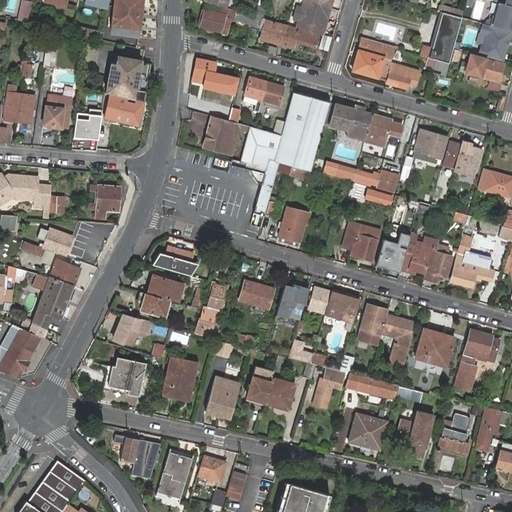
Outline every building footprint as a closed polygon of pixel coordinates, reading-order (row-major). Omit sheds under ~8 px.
[(115,0),(110,31),(137,35),(141,0),(115,0)] [(303,0),(301,8),(296,6),(293,19),(298,20),(296,27),(317,33),(322,35),(327,18),(324,17),(328,0),(303,0)] [(511,4),(499,1),(495,14),(493,14),(489,25),(511,31),(511,25),(511,4)] [(224,13),(226,7),(207,2),(200,26),(221,32),(221,31),(227,32),(231,16),(224,13)] [(28,24),(32,6),(21,4),(17,21),(28,24)] [(236,11),(233,21),(251,25),(253,15),(236,11)] [(446,13),(433,59),(435,59),(447,63),(452,46),(460,17),(456,16),(446,13)] [(254,15),(251,27),(259,29),(261,23),(264,24),(260,38),(293,47),(295,39),(303,41),(302,43),(314,46),(317,33),(296,27),(254,15)] [(502,60),(511,31),(489,25),(482,23),(480,31),(486,33),(483,45),(480,45),(478,54),(502,60)] [(104,31),(73,24),(71,33),(87,37),(102,40),(104,31)] [(55,70),(59,39),(48,37),(43,68),(55,70)] [(352,69),(385,79),(387,72),(389,66),(394,47),(361,38),(352,69)] [(422,44),(420,55),(427,57),(429,46),(422,44)] [(499,78),(501,73),(503,64),(471,54),(466,72),(498,80),(499,78)] [(112,64),(107,93),(120,96),(144,103),(152,64),(142,62),(143,61),(119,56),(117,65),(112,64)] [(432,69),(432,71),(445,74),(448,63),(447,63),(435,59),(434,64),(432,69)] [(198,60),(194,80),(220,85),(223,76),(213,73),(215,64),(198,60)] [(33,66),(25,65),(24,76),(31,77),(33,66)] [(389,66),(387,72),(389,73),(386,82),(407,88),(408,82),(415,84),(418,75),(389,66)] [(258,102),(261,103),(267,82),(250,77),(245,95),(258,99),(258,102)] [(267,82),(261,103),(264,104),(265,101),(279,105),(284,87),(267,82)] [(192,86),(191,101),(205,102),(205,89),(201,89),(201,87),(192,86)] [(225,89),(218,116),(227,119),(234,91),(225,89)] [(309,170),(310,170),(330,102),(293,91),(285,122),(281,136),(271,171),(275,172),(279,161),(292,165),(309,170)] [(6,121),(18,122),(21,95),(9,94),(6,121)] [(21,95),(18,122),(30,124),(33,98),(21,95)] [(67,130),(72,99),(48,96),(43,127),(67,130)] [(120,96),(119,98),(111,96),(104,119),(139,128),(146,103),(144,103),(120,96)] [(364,140),(372,114),(363,111),(362,113),(352,110),(353,108),(352,108),(336,103),(329,125),(347,131),(346,135),(364,140)] [(362,113),(363,111),(364,108),(354,105),(352,108),(353,108),(352,110),(362,113)] [(232,108),(229,121),(236,123),(239,110),(232,108)] [(77,117),(74,136),(98,140),(103,111),(90,109),(89,118),(77,117)] [(399,136),(402,125),(381,119),(381,116),(372,114),(364,140),(383,146),(387,133),(399,136)] [(232,155),(240,124),(236,123),(229,121),(216,117),(211,116),(203,147),(232,155)] [(273,134),(281,136),(285,122),(277,120),(273,134)] [(406,138),(409,127),(402,125),(399,136),(406,138)] [(254,213),(263,215),(275,172),(271,171),(281,136),(273,134),(250,127),(240,162),(231,159),(230,164),(251,170),(250,173),(257,183),(261,184),(254,213)] [(426,136),(420,134),(415,152),(429,156),(431,152),(442,155),(447,137),(427,131),(426,136)] [(461,144),(449,141),(445,155),(442,165),(454,169),(457,159),(461,144)] [(463,141),(455,170),(473,175),(478,159),(480,159),(482,150),(470,146),(471,144),(463,141)] [(406,156),(401,173),(408,175),(412,158),(406,156)] [(309,170),(292,165),(289,173),(306,178),(309,170)] [(344,177),(353,180),(356,170),(347,168),(344,177)] [(356,170),(353,180),(370,185),(370,183),(376,185),(375,187),(394,192),(399,177),(380,172),(379,174),(373,172),(372,175),(356,170)] [(511,177),(490,171),(485,190),(509,197),(511,187),(511,177)] [(0,208),(2,209),(2,205),(8,201),(33,203),(33,208),(43,208),(42,217),(49,218),(50,209),(52,183),(38,182),(39,176),(1,172),(0,172),(0,208)] [(98,191),(97,204),(89,203),(89,209),(97,209),(96,218),(105,219),(105,210),(118,211),(120,187),(91,185),(90,190),(98,191)] [(369,189),(367,196),(387,201),(389,195),(369,189)] [(420,201),(409,198),(407,205),(418,207),(420,201)] [(269,201),(266,214),(272,216),(276,203),(269,201)] [(287,207),(279,236),(298,241),(303,224),(306,225),(309,213),(287,207)] [(503,224),(511,227),(511,210),(507,209),(503,224)] [(454,218),(466,221),(468,215),(456,211),(454,218)] [(0,214),(0,229),(16,230),(16,214),(0,214)] [(511,238),(511,227),(503,224),(502,224),(499,235),(511,238)] [(91,226),(86,243),(106,249),(112,232),(91,226)] [(42,247),(45,248),(65,255),(72,236),(49,227),(42,247)] [(359,229),(352,254),(372,260),(377,240),(362,236),(364,231),(359,229)] [(383,238),(375,264),(386,267),(387,263),(401,267),(408,243),(410,234),(400,231),(397,242),(383,238)] [(415,244),(416,240),(418,234),(411,232),(410,234),(408,243),(415,244)] [(425,272),(431,250),(434,239),(425,236),(424,242),(416,240),(415,244),(408,243),(401,267),(400,269),(408,271),(409,268),(417,270),(425,272)] [(462,240),(460,249),(468,251),(469,248),(472,249),(474,243),(470,242),(462,240)] [(45,248),(42,247),(25,241),(22,249),(42,256),(45,248)] [(165,254),(164,257),(188,264),(189,262),(191,252),(167,246),(165,254)] [(425,272),(423,278),(436,281),(438,273),(446,276),(452,256),(446,254),(448,249),(438,246),(436,251),(431,250),(425,272)] [(165,254),(159,253),(153,264),(191,275),(198,264),(189,262),(188,264),(164,257),(165,254)] [(456,253),(452,268),(455,268),(451,280),(472,286),(474,278),(480,280),(481,277),(490,280),(493,270),(469,263),(466,262),(467,256),(466,256),(456,253)] [(49,279),(73,287),(79,268),(56,260),(49,279)] [(400,269),(401,267),(387,263),(386,267),(400,271),(400,269)] [(7,267),(6,279),(24,281),(26,268),(7,267)] [(154,294),(176,300),(183,302),(188,284),(159,276),(154,294)] [(205,301),(200,319),(199,319),(195,332),(216,338),(218,331),(211,328),(216,310),(219,311),(227,282),(215,278),(208,302),(205,301)] [(61,318),(73,287),(49,279),(33,323),(45,328),(51,314),(61,318)] [(244,280),(239,300),(268,308),(273,289),(244,280)] [(300,319),(309,288),(293,283),(292,285),(285,283),(276,314),(287,317),(287,316),(300,319)] [(325,312),(331,292),(315,287),(309,308),(325,312)] [(340,293),(331,291),(331,292),(325,312),(325,313),(354,321),(360,299),(344,294),(343,297),(340,296),(340,293)] [(154,294),(147,292),(145,300),(151,302),(148,312),(171,318),(176,300),(154,294)] [(381,333),(382,334),(383,333),(388,315),(389,311),(368,304),(361,327),(372,330),(372,332),(377,333),(375,341),(378,342),(381,333)] [(147,326),(149,320),(125,314),(116,339),(125,342),(132,322),(147,326)] [(390,363),(404,366),(414,329),(415,323),(388,315),(383,333),(400,338),(400,341),(396,340),(390,363)] [(144,336),(147,326),(132,322),(125,342),(132,345),(136,333),(144,336)] [(155,324),(153,334),(167,337),(169,326),(155,324)] [(32,351),(40,337),(21,328),(14,341),(32,351)] [(424,328),(416,357),(447,365),(455,337),(424,328)] [(455,386),(464,388),(470,390),(476,366),(471,364),(473,357),(485,361),(485,358),(494,361),(500,339),(491,337),(492,335),(471,329),(455,386)] [(240,333),(238,339),(253,343),(255,337),(240,333)] [(229,356),(232,343),(218,339),(214,352),(229,356)] [(0,368),(8,372),(18,377),(22,369),(24,370),(29,361),(27,360),(32,351),(14,341),(0,364),(0,368)] [(293,341),(289,357),(298,360),(303,344),(293,341)] [(150,355),(160,358),(163,346),(154,343),(150,355)] [(303,361),(311,362),(313,354),(306,352),(303,361)] [(270,354),(268,362),(274,364),(276,356),(270,354)] [(311,362),(315,363),(320,365),(322,356),(313,354),(311,362)] [(344,354),(340,370),(350,373),(354,357),(344,354)] [(113,365),(108,385),(129,389),(128,393),(138,395),(145,363),(117,356),(115,366),(113,365)] [(171,356),(162,392),(188,398),(196,362),(171,356)] [(304,363),(302,374),(309,376),(312,365),(304,363)] [(328,369),(327,373),(344,378),(345,374),(328,369)] [(242,379),(216,372),(206,407),(232,414),(242,379)] [(333,387),(341,389),(344,378),(327,373),(325,380),(322,379),(316,405),(328,408),(333,387)] [(370,377),(351,373),(347,387),(395,399),(396,396),(399,385),(370,377)] [(247,396),(265,402),(271,382),(252,376),(247,396)] [(271,382),(265,402),(287,408),(294,384),(272,378),(271,382)] [(420,402),(423,392),(399,385),(396,396),(420,402)] [(494,422),(507,425),(510,413),(500,410),(496,409),(496,412),(489,410),(487,417),(485,416),(482,426),(492,429),(494,422)] [(413,439),(410,455),(421,457),(432,414),(416,411),(413,422),(401,420),(397,436),(408,438),(413,439)] [(355,413),(349,436),(372,442),(371,446),(380,448),(386,421),(355,413)] [(444,426),(439,445),(467,452),(469,442),(464,441),(465,436),(467,437),(468,432),(466,432),(470,417),(454,413),(451,428),(444,426)] [(131,475),(150,479),(161,443),(116,433),(114,441),(124,443),(120,459),(134,462),(131,475)] [(372,442),(349,436),(348,441),(371,446),(372,442)] [(404,453),(410,455),(413,439),(408,438),(404,453)] [(511,445),(502,443),(501,448),(511,451),(511,445)] [(495,468),(511,471),(511,452),(500,450),(495,468)] [(169,451),(157,492),(179,498),(191,458),(169,451)] [(224,461),(203,456),(198,474),(219,480),(222,471),(221,471),(224,461)] [(61,511),(72,497),(85,478),(58,459),(28,500),(26,499),(16,511),(61,511)] [(227,491),(226,495),(239,498),(248,466),(235,463),(232,473),(227,491)] [(276,511),(278,511),(280,511),(289,482),(285,481),(276,511)] [(318,511),(324,493),(289,482),(280,511),(318,511)] [(212,502),(223,505),(226,495),(227,491),(217,488),(212,502)] [(323,511),(329,494),(324,493),(318,511),(323,511)] [(208,511),(220,511),(223,505),(212,502),(211,501),(208,511)]
